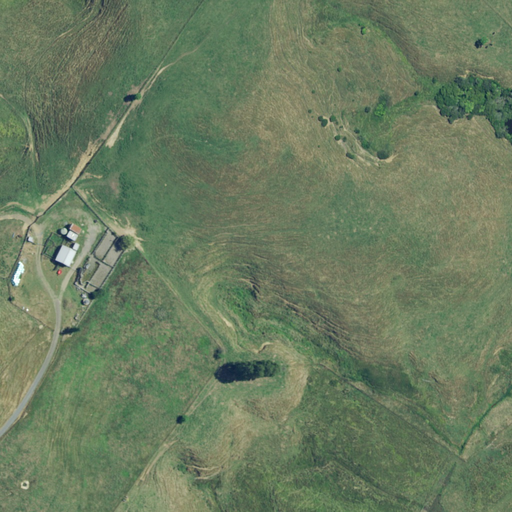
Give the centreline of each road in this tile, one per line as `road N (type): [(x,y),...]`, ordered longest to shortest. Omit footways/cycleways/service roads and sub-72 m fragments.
road 1 (track): [(0,435),(45,366),(63,288),(90,229)]
road 2 (track): [(58,305),(40,273),(38,233),(26,219),(0,218)]
